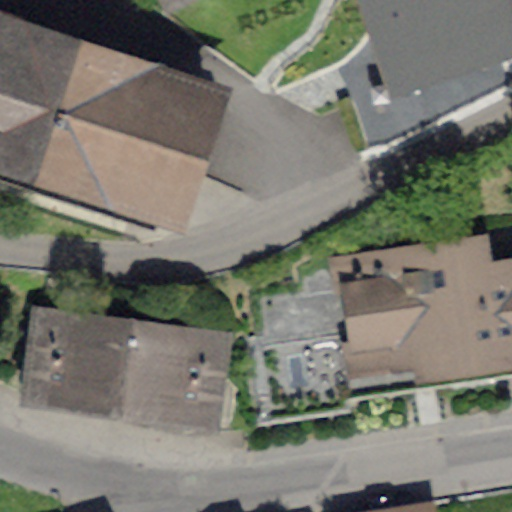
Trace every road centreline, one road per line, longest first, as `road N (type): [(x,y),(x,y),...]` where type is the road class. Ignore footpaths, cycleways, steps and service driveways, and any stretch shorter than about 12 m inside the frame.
road 1 (residential): [(0,248),(126,271),(236,248),(511,112)]
road 2 (residential): [(511,451),(186,511)]
road 3 (residential): [(175,511),(134,481),(0,440)]
